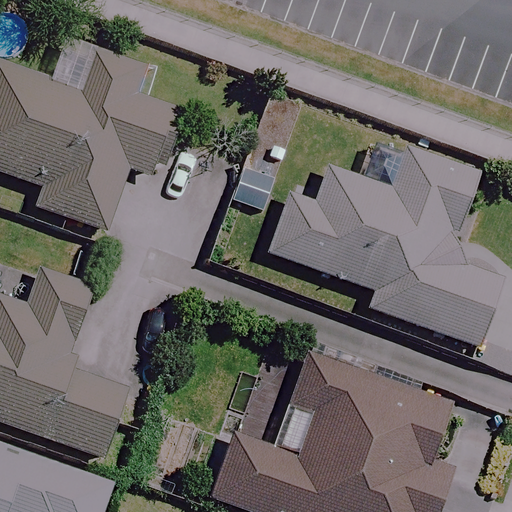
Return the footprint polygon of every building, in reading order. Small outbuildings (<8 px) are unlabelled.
[(152,74),(101,54),(84,98),(1,66),(0,68),(0,176),(44,193),(37,209),(104,235),(129,171),(161,183),(187,117),(142,100),(152,74)] [(486,182),(413,153),(395,197),(332,172),(321,200),(296,190),(270,257),(374,298),(369,311),(485,356),(511,288),(511,275),(458,254),(486,182)] [(96,297),(46,277),(33,310),(1,297),(0,300),(0,428),(104,469),(130,402),(65,377),(96,297)] [(358,360),(314,345),(291,410),(314,419),(299,459),(236,437),(213,501),(243,511),(445,511),(458,477),(437,469),(458,410),(354,373),(358,360)] [(108,511),(116,490),(0,449),(0,511),(108,511)]
